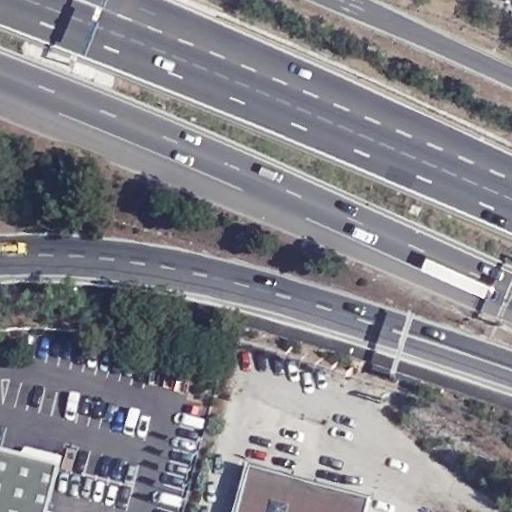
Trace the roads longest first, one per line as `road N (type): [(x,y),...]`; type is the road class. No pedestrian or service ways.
road 1 (motorway): [(0,70),(511,290)]
road 2 (motorway): [(511,201),(3,0)]
road 3 (motorway): [(0,254),(204,273),(511,371)]
road 4 (motorway): [(511,184),(124,0)]
road 5 (motorway): [(511,79),(341,0)]
